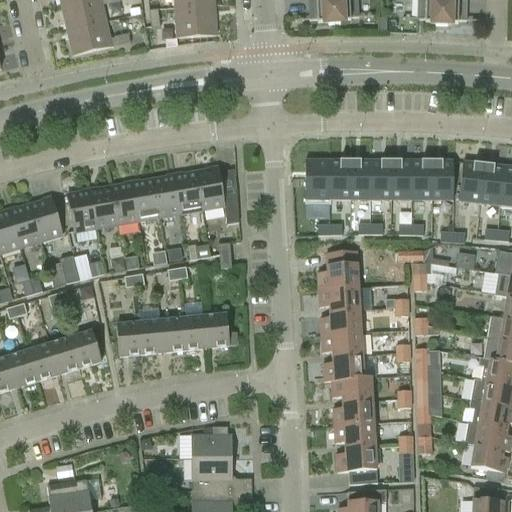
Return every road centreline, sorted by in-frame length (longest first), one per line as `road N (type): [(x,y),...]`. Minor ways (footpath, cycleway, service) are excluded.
road 1 (residential): [(0,445),(155,398),(287,384)]
road 2 (residential): [(273,125),(132,139),(0,176)]
road 3 (residential): [(0,124),(180,84),(270,75)]
road 4 (residential): [(287,384),(273,125)]
road 5 (residential): [(511,124),(273,125)]
road 6 (residential): [(496,76),(270,75)]
road 7 (residential): [(291,511),(287,384)]
